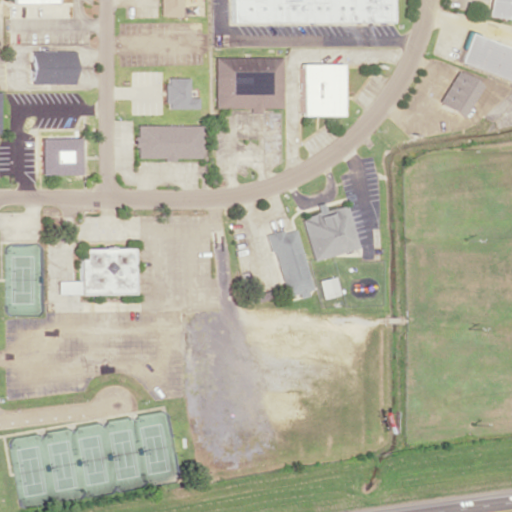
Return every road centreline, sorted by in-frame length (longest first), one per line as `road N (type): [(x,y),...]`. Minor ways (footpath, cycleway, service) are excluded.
road 1 (residential): [(0,203),(212,204),(283,187),(340,152),(385,104),(416,50),(427,0)]
road 2 (residential): [(106,0),(108,204)]
